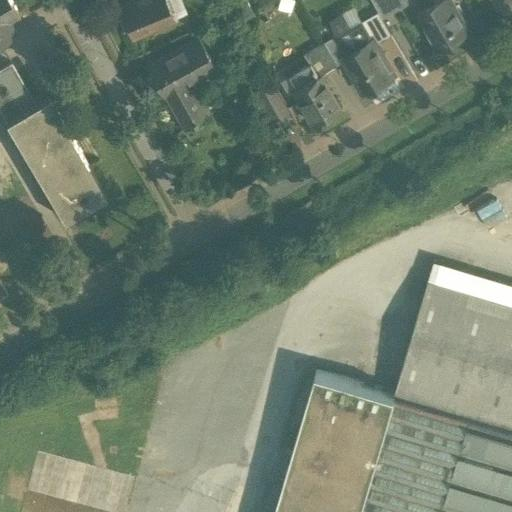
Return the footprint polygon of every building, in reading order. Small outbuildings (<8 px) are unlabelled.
[(0,0),(0,106),(60,221),(106,198),(52,94),(36,102),(14,60),(0,67),(0,41),(15,33),(9,22),(21,15),(13,0),(0,0)] [(165,0),(127,0),(117,4),(130,38),(173,20),(165,0)] [(243,0),(226,0),(232,12),(246,5),(243,0)] [(402,0),(371,0),(382,18),(405,4),(402,0)] [(449,0),(435,0),(417,11),(438,48),(468,31),(449,0)] [(511,0),(494,0),(501,11),(511,4),(511,0)] [(362,19),(340,31),(351,50),(348,52),(341,56),(343,59),(362,92),(393,74),(362,19)] [(337,33),(322,42),(336,64),(343,59),(341,56),(348,52),(337,33)] [(197,37),(146,65),(162,94),(164,93),(184,128),(197,120),(196,119),(203,115),(185,82),(213,66),(197,37)] [(322,42),(302,54),(307,63),(308,62),(317,76),(319,75),(336,64),(322,42)] [(317,76),(308,62),(307,63),(287,75),(295,89),(291,91),(309,122),(337,106),(319,75),(317,76)] [(268,83),(255,91),(272,121),(285,113),(268,83)] [(511,511),(511,304),(428,279),(394,394),(358,511),(511,511)] [(315,371),(273,511),(358,511),(394,394),(315,371)]
